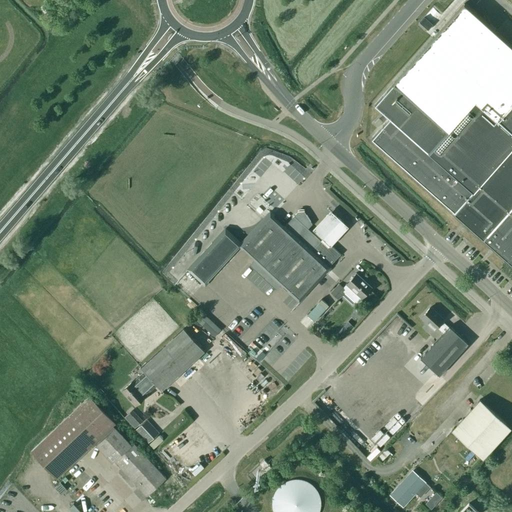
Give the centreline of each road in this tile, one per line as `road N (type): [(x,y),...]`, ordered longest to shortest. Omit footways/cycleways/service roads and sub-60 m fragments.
road 1 (unclassified): [(172,511),(444,247)]
road 2 (trunk): [(0,232),(131,79)]
road 3 (unclassified): [(416,0),(356,68),(352,115),(330,144)]
road 4 (tertiary): [(444,247),(330,144)]
